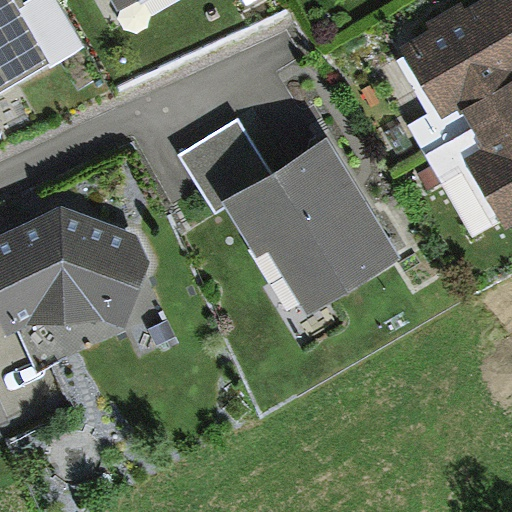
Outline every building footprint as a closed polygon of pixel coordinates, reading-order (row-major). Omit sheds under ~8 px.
[(0,0),(0,92),(48,64),(9,0),(0,0)] [(110,0),(116,8),(130,0),(110,0)] [(468,174),(503,231),(511,225),(511,0),(494,0),(397,59),(437,125),(463,109),(493,159),(468,174)] [(270,245),(306,306),(394,255),(329,143),(274,175),(244,124),(179,161),(217,225),(236,214),(258,252),(270,245)] [(118,330),(153,247),(61,209),(0,238),(0,324),(3,331),(31,318),(88,317),(118,330)]
